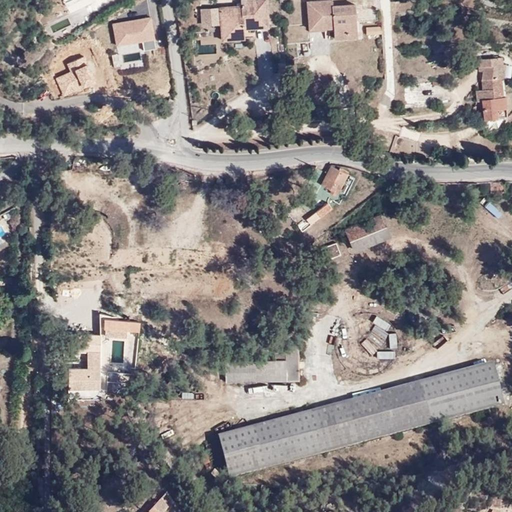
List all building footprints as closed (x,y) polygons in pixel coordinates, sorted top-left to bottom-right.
[(267,0),(240,0),(242,6),(220,7),(221,24),(221,39),(254,37),(254,32),(250,32),(250,28),(269,27),(267,0)] [(332,0),(327,0),(307,1),(308,30),(334,28),(335,39),(358,38),(356,3),(333,5),(332,0)] [(220,7),(199,8),(201,26),(221,24),(220,7)] [(377,8),(357,9),(358,20),(378,19),(377,8)] [(151,16),(112,23),(116,45),(143,41),(144,49),(157,47),(155,38),(151,16)] [(143,67),(141,52),(130,54),(131,60),(120,61),(121,70),(143,67)] [(484,59),(477,60),(479,71),(482,72),(481,80),(482,87),(475,90),(477,102),(481,101),(485,128),(497,127),(496,118),(508,117),(507,96),(504,96),(502,79),(506,79),(507,64),(504,64),(503,59),(504,59),(504,57),(485,56),(484,59)] [(348,176),(331,168),(322,186),(338,194),(348,176)] [(319,216),(332,208),(327,201),(315,209),(319,216)] [(385,213),(387,226),(399,224),(397,211),(385,213)] [(382,217),(347,231),(348,235),(342,237),(345,243),(350,241),(355,251),(391,237),(382,217)] [(471,227),(467,239),(479,243),(483,231),(471,227)] [(337,245),(315,254),(320,265),(341,257),(337,245)] [(386,250),(377,257),(383,265),(392,258),(386,250)] [(111,327),(111,322),(111,316),(101,316),(101,327),(111,327)] [(135,323),(111,322),(111,327),(111,331),(125,331),(135,331),(135,323)] [(69,389),(100,390),(101,335),(76,335),(76,352),(88,352),(88,368),(76,368),(69,368),(69,389)] [(109,363),(124,363),(124,339),(110,339),(109,363)] [(285,346),(285,347),(296,383),(298,383),(297,347),(285,346)] [(296,383),(285,347),(285,354),(276,354),(275,363),(227,363),(226,383),(296,383)] [(88,352),(76,352),(76,368),(88,368),(88,352)] [(494,378),(505,370),(502,363),(491,365),(494,378)] [(433,423),(494,378),(491,365),(411,388),(305,416),(315,455),(433,423)] [(511,400),(511,399),(505,370),(494,378),(501,405),(511,400)] [(501,405),(494,378),(433,423),(458,417),(501,405)] [(236,395),(238,388),(226,384),(223,391),(236,395)] [(221,405),(234,407),(236,394),(223,393),(221,405)] [(158,432),(172,429),(168,412),(154,415),(158,432)] [(266,469),(315,455),(305,416),(255,430),(266,469)] [(226,479),(266,469),(255,430),(217,441),(226,479)]
